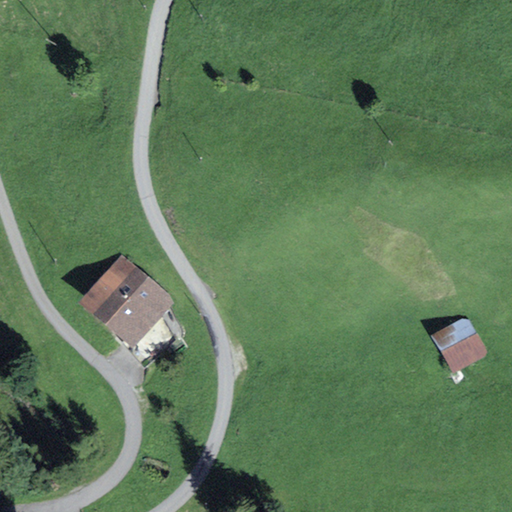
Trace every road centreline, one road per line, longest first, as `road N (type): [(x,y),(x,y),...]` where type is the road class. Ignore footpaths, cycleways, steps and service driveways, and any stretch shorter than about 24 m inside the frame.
road 1 (track): [(162,511),(202,470),(226,385),(209,310),(159,229),(142,178),(163,0)]
road 2 (track): [(49,511),(95,492),(117,471),(135,429),(122,390),(40,300),(0,197)]
